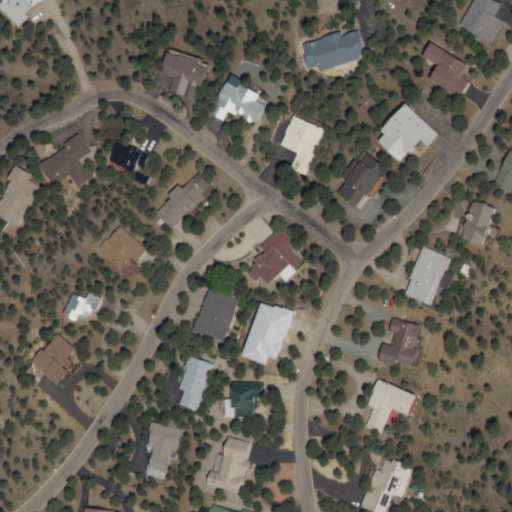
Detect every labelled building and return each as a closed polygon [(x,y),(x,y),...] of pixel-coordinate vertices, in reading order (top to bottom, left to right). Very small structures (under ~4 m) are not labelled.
[(42,2),(39,0),(0,0),(0,8),(17,26),(42,2)] [(498,16),(503,3),(495,0),(475,0),(463,28),(497,43),(506,20),(498,16)] [(371,56),(363,27),(306,42),(313,71),(371,56)] [(470,65),(432,42),(424,56),(439,64),(430,79),(462,98),(472,81),(463,76),(470,65)] [(187,84),(198,88),(206,65),(166,51),(158,73),(171,78),(167,91),(182,96),(187,84)] [(259,95),(238,84),(237,87),(225,81),(209,114),(224,121),(228,113),(256,126),(266,105),(257,100),(259,95)] [(419,139),(428,147),(440,132),(404,102),(374,140),(401,161),(419,139)] [(281,147),(299,154),(293,170),(310,177),(328,128),(293,115),(281,147)] [(49,186),(66,175),(73,188),(88,178),(77,159),(89,152),(79,136),(35,163),(49,186)] [(105,163),(132,174),(135,167),(145,172),(151,156),(114,141),(105,163)] [(511,185),(511,144),(493,184),(509,192),(511,185)] [(342,181),(346,184),(338,194),(359,209),(388,171),(364,152),(342,181)] [(25,181),(28,175),(11,167),(0,189),(0,219),(17,227),(36,186),(25,181)] [(152,210),(171,229),(206,194),(188,175),(152,210)] [(455,236),(476,246),(492,209),(471,199),(455,236)] [(96,252),(119,269),(127,257),(136,263),(146,249),(114,226),(96,252)] [(261,248),(265,253),(250,265),(271,292),(298,271),(296,268),(303,262),(290,246),(296,241),(286,229),(261,248)] [(448,258),(421,247),(402,295),(427,305),(436,284),(443,287),(446,279),(440,276),(448,258)] [(240,301),(209,289),(193,331),(224,343),(240,301)] [(100,298),(84,292),(82,299),(66,293),(59,314),(91,325),(100,298)] [(417,325),(389,319),(386,332),(391,334),(388,346),(379,344),(375,360),(407,367),(417,325)] [(71,349),(51,333),(26,363),(53,384),(64,370),(58,365),(71,349)] [(199,412),(212,363),(187,357),(174,405),(199,412)] [(413,395),(374,380),(364,406),(371,408),(362,431),(379,438),(390,410),(405,416),(413,395)] [(227,417),(258,417),(258,383),(227,383),(227,417)] [(163,479),(168,451),(177,452),(181,427),(147,422),(141,463),(143,464),(141,476),(163,479)] [(240,492),(248,442),(221,437),(215,473),(203,471),(201,486),(240,492)] [(371,511),(382,511),(389,494),(399,498),(410,466),(378,455),(359,508),(371,511)] [(204,511),(251,511),(207,502),(204,511)]
